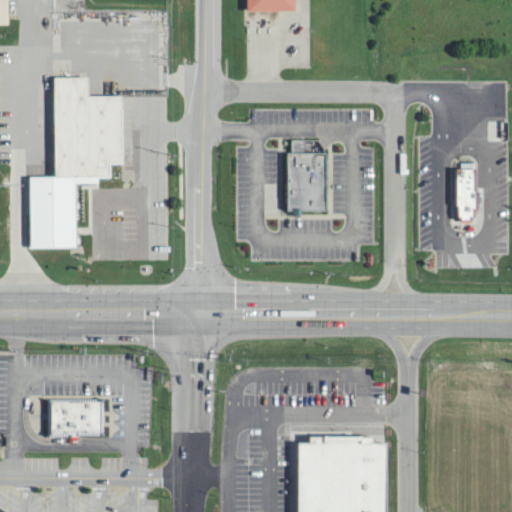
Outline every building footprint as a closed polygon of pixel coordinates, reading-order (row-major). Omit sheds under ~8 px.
[(78,246),(77,181),(100,181),(100,176),(112,176),(111,162),(124,162),(123,93),(90,94),(90,75),(55,75),(56,174),(30,175),(31,246),(78,246)] [(288,211),(328,211),(327,138),(293,138),(294,150),(288,150),(288,211)] [(458,163),(458,221),(477,221),(478,163),(458,163)] [(46,392),(102,392),(102,426),(46,427),(46,392)] [(295,511),(296,431),(309,431),(309,423),(375,424),(375,432),(386,432),(384,511),(295,511)] [(115,497),(115,511),(129,511),(129,497),(115,497)]
